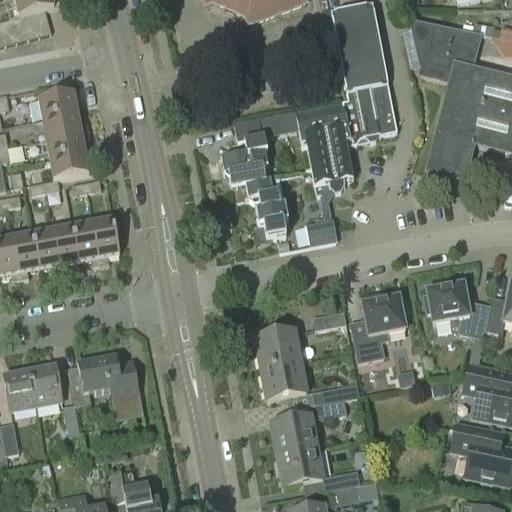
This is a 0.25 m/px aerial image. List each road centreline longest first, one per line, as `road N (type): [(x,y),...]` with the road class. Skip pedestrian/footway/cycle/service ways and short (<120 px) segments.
road 1 (residential): [(175,299),(511,233)]
road 2 (tertiary): [(175,299),(127,56)]
road 3 (tertiary): [(217,511),(175,299)]
road 4 (residential): [(0,334),(175,299)]
road 5 (residential): [(127,56),(0,81)]
